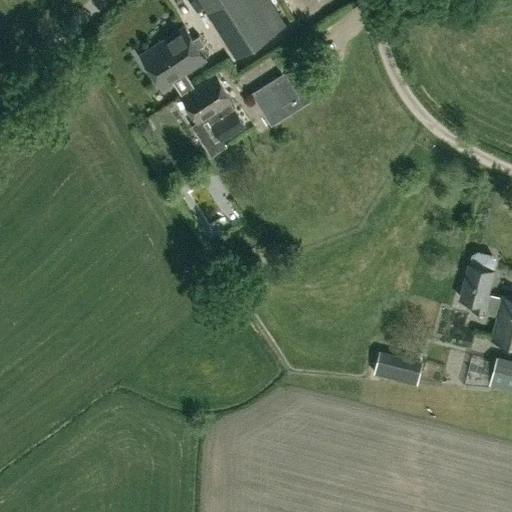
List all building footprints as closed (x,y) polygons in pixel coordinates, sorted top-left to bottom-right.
[(286,23),(271,0),(201,0),(237,55),(286,23)] [(172,81),(181,94),(194,86),(185,72),(207,59),(184,24),(140,53),(162,87),(172,81)] [(280,65),(283,71),(288,79),(290,78),(312,64),(304,50),(280,65)] [(217,71),(194,86),(181,94),(180,95),(199,122),(207,117),(221,140),(246,124),(231,101),(234,100),(217,71)] [(283,71),(262,84),(251,91),(272,124),(305,102),(290,78),(288,79),(283,71)] [(223,171),(198,181),(214,219),(239,209),(223,171)] [(469,262),(468,262),(460,296),(474,299),(471,309),(487,313),(489,303),(500,306),(492,336),(511,341),(511,296),(503,294),(502,296),(489,292),(495,269),(493,269),(496,257),(493,252),(478,248),(472,251),(469,262)] [(385,374),(417,383),(423,359),(391,351),(385,374)] [(489,382),(511,387),(511,357),(496,353),(489,382)]
